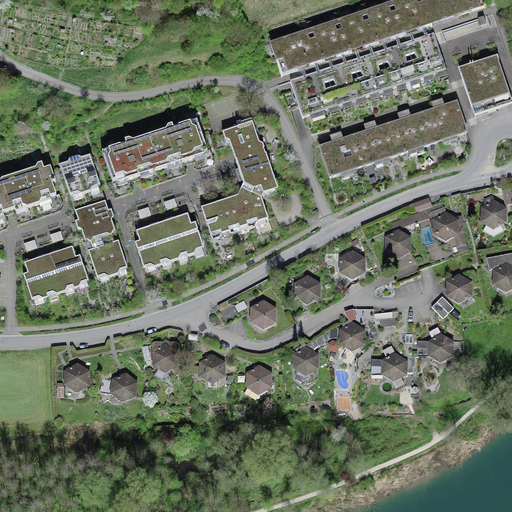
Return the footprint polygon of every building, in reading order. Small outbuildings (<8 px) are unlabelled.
[(405,0),(270,45),(281,76),(290,73),(302,69),(316,64),(328,60),(342,56),(354,52),(371,46),(382,43),(398,37),(409,34),(426,28),(460,17),(487,8),(484,0),(405,0)] [(445,73),(432,35),(429,36),(411,42),(401,46),(385,51),(373,55),(359,59),(346,64),(331,69),(320,72),(304,77),(291,82),(303,120),(445,73)] [(511,102),(511,98),(498,56),(470,65),(460,69),(475,115),(511,102)] [(440,109),(408,120),(373,132),(331,146),(320,150),(331,180),(467,133),(457,103),(440,109)] [(167,130),(134,141),(130,139),(125,140),(127,144),(102,152),(112,183),(131,177),(186,158),(208,151),(197,120),(173,128),(173,126),(169,127),(167,130)] [(239,163),(248,188),(264,196),(278,192),(263,145),(259,143),(256,132),(252,120),(221,130),(225,140),(229,142),(230,146),(234,145),(239,163)] [(333,141),(343,136),(341,131),(331,136),(333,141)] [(100,187),(91,159),(84,161),(79,159),(71,162),(69,166),(61,169),(70,197),(77,195),(92,190),(100,187)] [(36,169),(1,180),(2,181),(0,181),(0,215),(8,213),(22,208),(29,210),(40,206),(42,202),(45,200),(57,197),(53,185),(56,183),(51,168),(44,170),(42,164),(38,165),(36,169)] [(247,192),(261,199),(263,199),(264,196),(248,188),(243,186),(242,189),(247,192)] [(511,193),(511,188),(503,189),(506,202),(508,201),(508,204),(511,203),(511,193)] [(261,199),(247,192),(246,194),(244,197),(239,199),(227,203),(211,208),(202,211),(211,241),(268,221),(261,199)] [(185,195),(164,202),(169,218),(190,211),(185,195)] [(74,212),(78,222),(86,220),(102,214),(108,212),(104,202),(74,212)] [(500,206),(494,202),(487,206),(487,207),(483,209),(483,222),(494,228),(505,223),(505,210),(500,207),(500,206)] [(435,218),(445,214),(443,211),(444,210),(441,203),(426,209),(427,211),(429,214),(431,214),(431,215),(433,214),(435,218)] [(110,279),(118,276),(120,271),(128,269),(120,245),(119,243),(120,242),(117,233),(115,232),(112,221),(113,217),(111,211),(108,212),(102,214),(86,220),(78,222),(75,223),(77,229),(81,231),(86,243),(89,242),(92,254),(93,256),(90,256),(97,279),(105,277),(110,279)] [(427,211),(413,216),(416,223),(431,218),(429,214),(427,211)] [(439,218),(439,220),(435,222),(435,234),(446,240),(455,235),(458,247),(465,245),(462,229),(456,230),(456,228),(463,226),(461,217),(456,218),(456,222),(451,219),(452,217),(446,214),(445,214),(439,218)] [(146,272),(189,257),(204,249),(195,226),(191,227),(187,215),(182,217),(170,221),(156,226),(145,230),(137,233),(140,243),(135,245),(144,270),(146,269),(146,272)] [(412,216),(392,224),(394,228),(402,225),(403,228),(415,223),(414,220),(412,216)] [(405,235),(399,231),(391,235),(392,236),(388,239),(387,251),(398,258),(409,252),(409,239),(404,236),(405,235)] [(63,241),(61,233),(50,236),(53,245),(63,241)] [(38,250),(35,242),(24,245),(27,254),(38,250)] [(66,250),(55,254),(42,258),(30,262),(25,264),(29,277),(25,278),(32,301),(38,299),(44,301),(49,299),(48,296),(54,294),(57,296),(65,294),(68,289),(73,287),(75,290),(80,289),(82,284),(88,282),(81,260),(76,261),(72,248),(66,250)] [(359,256),(353,252),(345,256),(346,257),(342,260),(341,272),(347,276),(357,276),(363,273),(363,260),(358,257),(359,256)] [(511,254),(487,259),(490,271),(497,267),(500,270),(495,272),(495,285),(506,291),(511,287),(511,269),(511,270),(511,269),(511,254)] [(466,280),(459,276),(452,280),(453,281),(448,283),(448,296),(459,302),(470,296),(470,284),(465,281),(466,280)] [(314,281),(308,277),(300,281),(301,283),(297,285),(296,298),(303,301),(312,301),(318,298),(318,285),(313,282),(314,281)] [(443,320),(454,309),(442,297),(439,300),(434,305),(431,308),(443,320)] [(270,306),(264,302),(256,306),(257,307),(253,309),(252,322),(263,328),(274,323),(274,310),(269,307),(270,306)] [(234,304),(218,312),(224,325),(240,317),(234,304)] [(345,312),(351,321),(358,317),(353,307),(345,312)] [(359,328),(353,324),(351,322),(343,326),(345,330),(342,331),(341,344),(352,350),(363,344),(363,332),(358,329),(359,328)] [(434,341),(430,343),(419,343),(419,355),(430,355),(440,362),(451,356),(452,343),(447,340),(447,339),(441,336),(439,331),(432,334),(431,332),(430,333),(434,341)] [(327,333),(315,340),(318,345),(328,340),(327,333)] [(171,344),(161,344),(161,343),(155,343),(152,345),(152,354),(155,354),(155,366),(165,372),(176,366),(176,354),(179,354),(179,344),(176,343),(171,343),(171,344)] [(305,348),(304,346),(297,350),(299,354),(295,356),(295,378),(305,383),(307,383),(317,378),(316,356),(311,353),(312,352),(305,348)] [(387,360),(383,362),(372,361),(371,374),(383,374),(394,381),(405,375),(406,362),(401,359),(402,358),(395,354),(393,349),(386,353),(385,351),(383,352),(387,358),(386,359),(387,360)] [(219,360),(212,356),(205,360),(206,362),(201,364),(202,377),(212,383),(223,377),(223,364),(218,361),(219,360)] [(84,369),(78,365),(70,369),(71,370),(66,372),(66,385),(77,392),(88,386),(88,373),(83,370),(84,369)] [(266,371),(259,367),(252,371),(253,372),(248,375),(248,387),(259,394),(270,388),(270,375),(265,372),(266,371)] [(119,379),(114,381),(103,379),(101,392),(112,393),(122,401),(134,397),(136,384),(131,380),(132,379),(126,375),(118,378),(119,379)]
